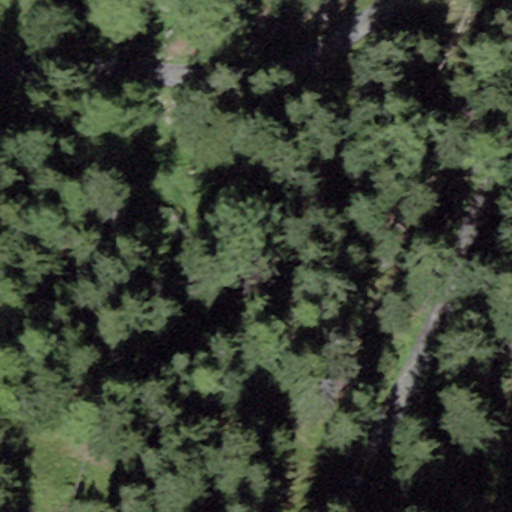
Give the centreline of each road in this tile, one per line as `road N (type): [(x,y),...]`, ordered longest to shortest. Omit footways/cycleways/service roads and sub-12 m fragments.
road 1 (track): [(307,511),(329,450),(511,135)]
road 2 (track): [(375,0),(237,76),(0,85)]
